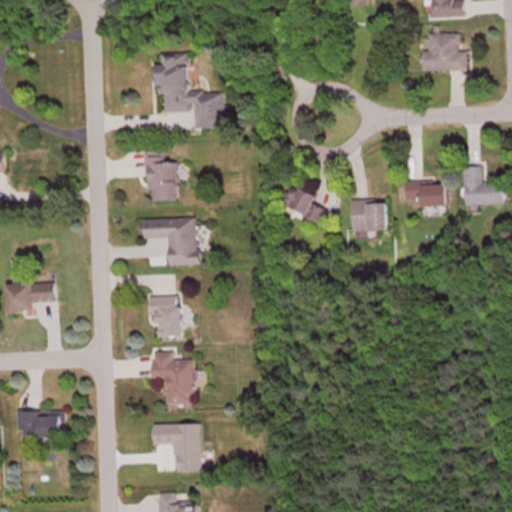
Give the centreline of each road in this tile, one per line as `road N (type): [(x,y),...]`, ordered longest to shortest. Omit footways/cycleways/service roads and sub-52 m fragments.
road 1 (residential): [(102,511),(91,0)]
road 2 (residential): [(511,111),(325,124)]
